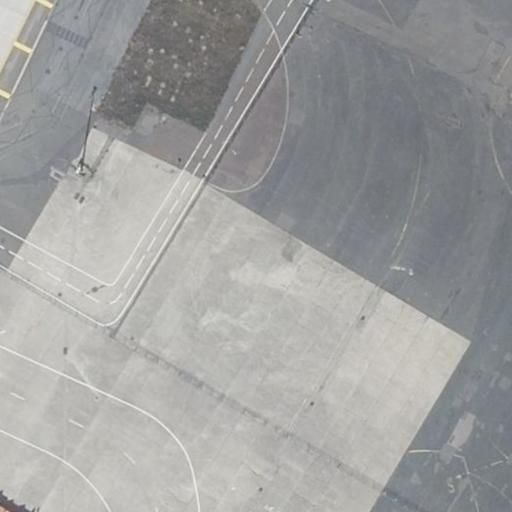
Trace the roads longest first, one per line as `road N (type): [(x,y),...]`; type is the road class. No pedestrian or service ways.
road 1 (unknown): [(175,408),(50,338)]
road 2 (unknown): [(110,511),(175,408)]
